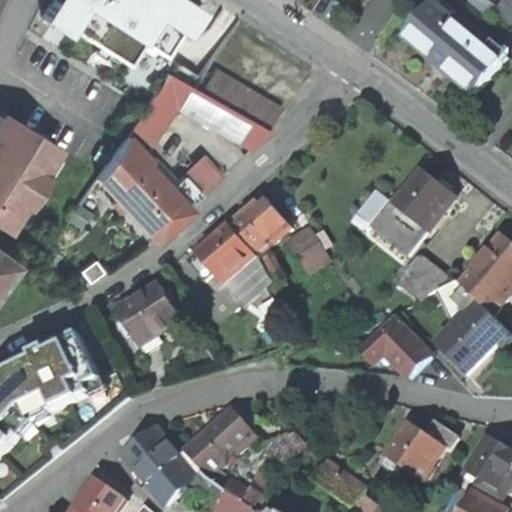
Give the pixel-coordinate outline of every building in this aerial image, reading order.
[(193,0),(66,0),(50,27),(74,42),(80,34),(133,67),(146,46),(170,60),(203,6),(193,0)] [(511,0),(506,0),(494,15),(511,29),(511,0)] [(441,1),(408,41),(477,99),(511,59),(495,46),(491,51),(453,19),(457,14),(441,1)] [(234,109),(267,129),(281,106),(213,66),(200,89),(234,109)] [(125,122),(145,140),(176,102),(222,129),(234,109),(200,89),(167,70),(157,83),(140,103),(125,122)] [(234,109),(222,129),(251,146),(267,129),(234,109)] [(0,223),(2,224),(19,199),(23,201),(40,174),(36,171),(51,147),(41,141),(41,138),(20,125),(17,126),(0,115),(0,223)] [(167,188),(120,137),(95,175),(111,192),(109,193),(153,238),(185,207),(184,205),(198,193),(182,176),(181,175),(167,188)] [(182,176),(198,193),(220,171),(203,155),(182,176)] [(395,202),(374,229),(412,259),(459,201),(426,174),(400,206),(395,202)] [(234,229),(261,260),(270,251),(295,230),(268,199),(234,229)] [(203,259),(194,266),(211,287),(221,279),(229,288),(261,261),(261,260),(234,229),(201,256),(203,259)] [(313,230),(290,245),(311,277),(334,263),(313,230)] [(474,276),(510,304),(511,302),(511,243),(504,237),(474,276)] [(270,251),(261,260),(261,261),(278,293),(289,288),(270,251)] [(0,255),(0,276),(10,263),(0,255)] [(92,258),(77,269),(87,282),(102,271),(92,258)] [(399,285),(422,303),(451,284),(420,259),(399,285)] [(467,292),(497,321),(510,304),(474,276),(464,288),(467,292)] [(467,292),(464,288),(460,286),(441,295),(447,305),(453,301),(457,305),(467,292)] [(120,313),(143,349),(185,323),(163,287),(120,313)] [(511,335),(497,321),(467,292),(457,305),(471,318),(441,349),(470,378),(511,336),(511,335)] [(276,302),(263,309),(272,325),(285,317),(276,302)] [(365,351),(378,365),(388,356),(410,380),(434,359),(398,320),(365,351)] [(16,373),(2,380),(30,417),(45,409),(50,419),(94,396),(91,389),(105,382),(81,336),(14,369),(16,373)] [(0,465),(26,436),(18,429),(30,417),(2,380),(0,382),(0,465)] [(235,411),(187,454),(207,476),(212,481),(260,439),(235,411)] [(425,484),(447,452),(451,454),(460,440),(438,425),(430,438),(413,426),(390,459),(425,484)] [(159,433),(128,457),(170,508),(195,488),(200,483),(159,433)] [(511,451),(491,438),(469,472),(503,494),(511,479),(511,451)] [(278,447),(266,454),(278,473),(289,466),(278,447)] [(367,497),(369,494),(330,466),(317,484),(356,511),(376,511),(380,507),(367,497)] [(226,490),(212,481),(207,476),(200,483),(195,488),(202,495),(220,508),(230,494),(226,490)] [(232,481),(226,490),(230,494),(253,508),(270,483),(260,477),(250,493),(232,481)] [(98,481),(76,511),(123,511),(130,503),(98,481)] [(464,511),(508,511),(466,490),(458,505),(466,509),(464,511)]
